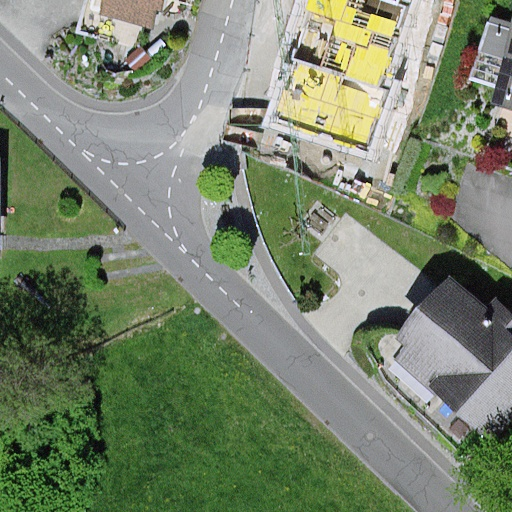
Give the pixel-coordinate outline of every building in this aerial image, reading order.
[(168,0),(105,0),(101,16),(154,31),(159,12),(165,13),(168,0)] [(423,59),(431,0),(297,0),(282,121),(386,134),(387,125),(396,126),(405,57),(423,59)] [(511,30),(491,24),(481,54),(505,62),(491,105),(511,111),(511,30)] [(130,44),(110,39),(105,55),(126,61),(130,44)] [(490,309),(454,277),(399,339),(408,347),(396,360),(492,444),(511,421),(511,310),(499,299),(490,309)]
